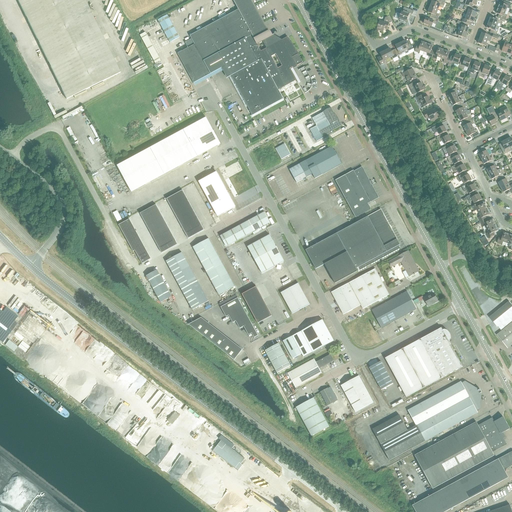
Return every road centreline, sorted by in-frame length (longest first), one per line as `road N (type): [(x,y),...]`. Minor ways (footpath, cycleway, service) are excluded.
road 1 (unclassified): [(345,511),(30,266)]
road 2 (secondary): [(441,265),(298,0)]
road 3 (unknown): [(214,466),(160,431),(83,360),(45,311),(0,283)]
road 4 (unclassified): [(326,308),(209,89)]
road 5 (unclassified): [(132,263),(63,133),(54,127),(39,134),(22,160)]
road 6 (unclassified): [(30,266),(64,222),(63,202),(22,160)]
road 7 (unknown): [(132,207),(240,147)]
road 8 (unclassified): [(356,363),(462,305)]
